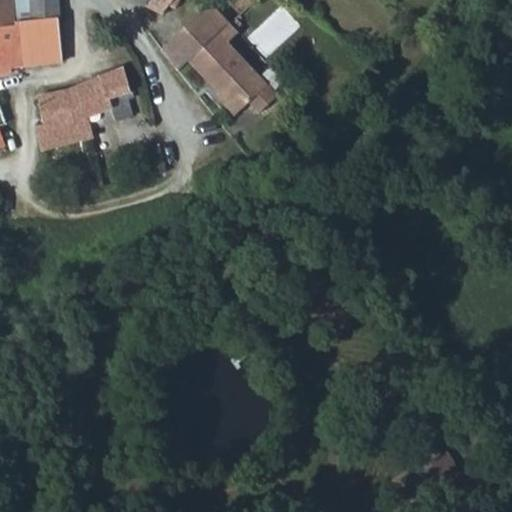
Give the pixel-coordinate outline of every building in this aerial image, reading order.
[(0,0),(0,27),(14,26),(11,0),(0,0)] [(16,0),(19,20),(60,15),(58,0),(16,0)] [(173,0),(148,0),(148,1),(168,9),(173,0)] [(213,0),(166,45),(184,65),(196,54),(232,91),(229,94),(243,108),(257,95),(267,106),(284,89),(234,37),(242,30),(213,0)] [(19,26),(21,56),(18,56),(20,69),(65,63),(60,15),(19,20),(19,26)] [(0,76),(11,74),(9,58),(18,56),(21,56),(19,26),(14,26),(0,27),(0,76)] [(47,123),(39,125),(45,149),(96,137),(91,117),(96,116),(101,127),(134,114),(130,93),(135,91),(126,67),(69,90),(40,96),(47,123)]
